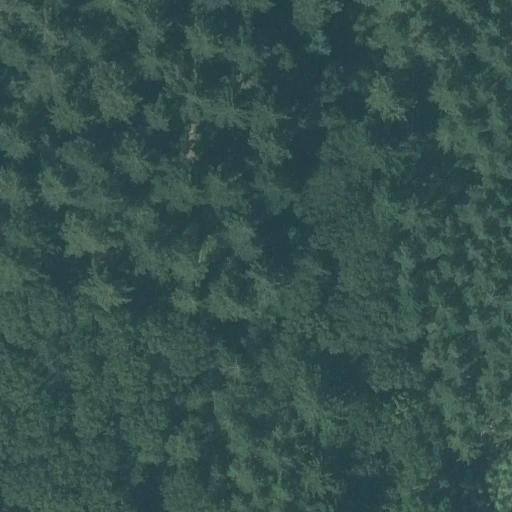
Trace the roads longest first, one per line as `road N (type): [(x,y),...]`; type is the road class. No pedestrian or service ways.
road 1 (track): [(337,0),(325,60),(446,511)]
road 2 (track): [(251,0),(148,511)]
road 3 (track): [(194,283),(0,243)]
